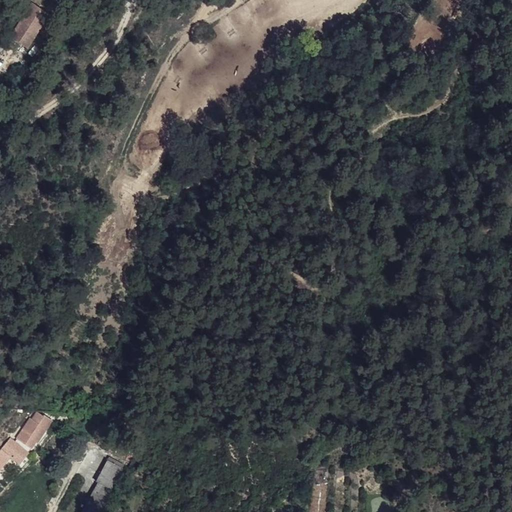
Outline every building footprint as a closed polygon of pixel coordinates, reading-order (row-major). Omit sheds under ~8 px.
[(20,20),(38,31),(49,14),(31,2),(20,20)] [(20,20),(11,36),(28,47),(38,31),(20,20)] [(33,419),(26,429),(29,432),(23,441),(31,447),(36,440),(37,441),(52,420),(45,415),(44,416),(40,414),(35,421),(33,419)] [(2,449),(0,451),(0,468),(11,457),(2,449)] [(110,457),(108,460),(119,466),(121,462),(110,457)] [(98,482),(92,491),(106,499),(111,489),(123,468),(119,466),(108,460),(96,482),(98,482)] [(92,491),(81,511),(98,511),(106,499),(92,491)]
